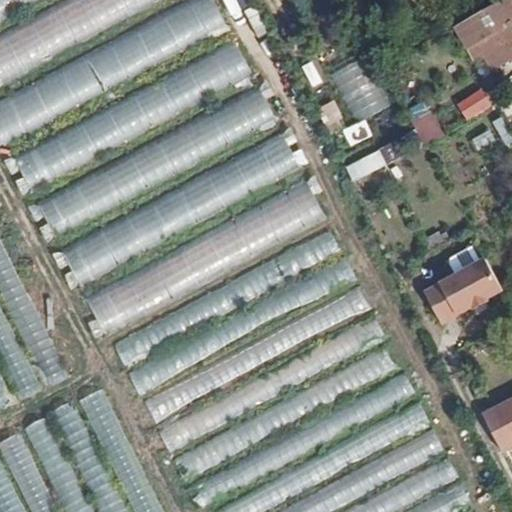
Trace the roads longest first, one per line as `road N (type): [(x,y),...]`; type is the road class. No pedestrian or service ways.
road 1 (track): [(0,171),(178,511)]
road 2 (track): [(109,375),(0,429)]
